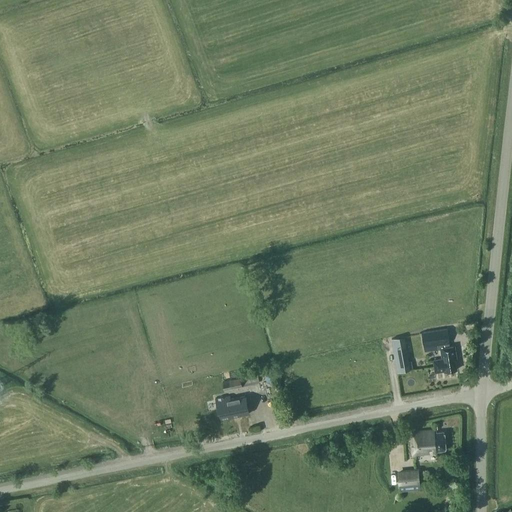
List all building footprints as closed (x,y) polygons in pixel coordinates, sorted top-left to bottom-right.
[(425,351),(438,349),(440,349),(442,359),(433,360),(435,372),(444,371),(457,369),(455,359),(456,358),(454,346),(448,347),(447,343),(449,343),(447,329),(422,333),(424,347),(425,351)] [(392,339),(397,372),(409,370),(404,337),(392,339)] [(239,375),(240,378),(224,381),(226,389),(243,386),(259,383),(257,371),(239,375)] [(229,397),(215,400),(217,411),(219,410),(221,421),(248,416),(244,398),(230,401),(229,397)] [(415,445),(414,445),(414,452),(416,452),(416,453),(437,451),(437,449),(446,449),(445,431),(437,432),(437,429),(414,431),(415,445)] [(400,470),(401,483),(421,481),(420,469),(400,470)]
